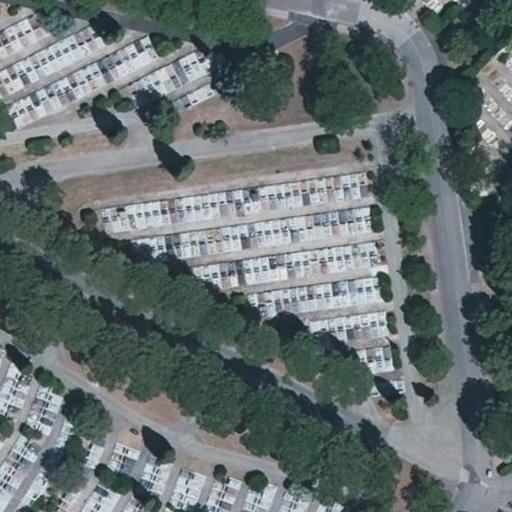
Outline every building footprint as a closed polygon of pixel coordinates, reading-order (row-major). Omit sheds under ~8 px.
[(176,75),(200,81),(206,57),(182,52),(176,75)] [(72,75),(71,95),(98,96),(99,75),(72,75)] [(106,234),(218,226),(216,196),(104,204),(106,234)] [(349,259),(328,258),(327,271),(372,273),(373,243),(350,242),(349,259)] [(245,259),(245,279),(269,279),(269,259),(245,259)] [(350,307),(379,305),(377,278),(348,280),(350,307)]
